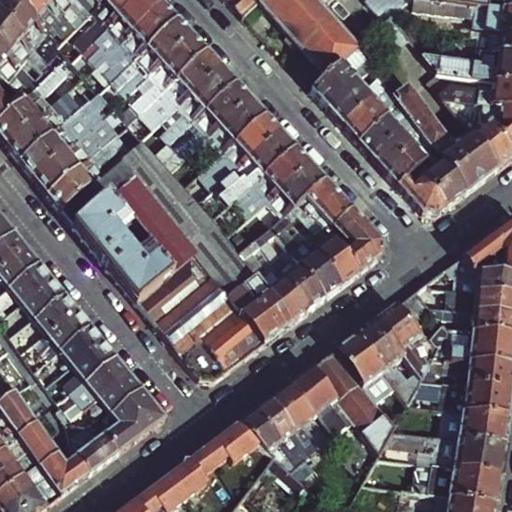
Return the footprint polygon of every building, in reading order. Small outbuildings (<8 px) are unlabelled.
[(48,41),(40,32),(13,0),(3,0),(0,4),(0,17),(53,79),(65,69),(52,55),(57,51),(55,49),(48,41)] [(13,0),(40,32),(48,25),(56,34),(48,41),(55,49),(71,35),(64,27),(56,17),(41,0),(13,0)] [(79,13),(71,3),(67,0),(41,0),(56,17),(63,11),(71,20),(64,27),(71,35),(86,21),(79,13)] [(67,0),(71,3),(74,0),(80,0),(86,7),(79,13),(86,21),(91,16),(102,6),(96,0),(67,0)] [(108,0),(102,6),(91,16),(98,24),(74,46),(82,54),(106,32),(140,0),(108,0)] [(154,0),(140,0),(106,32),(112,39),(88,61),(96,70),(120,48),(163,9),(154,0)] [(253,0),(230,0),(226,4),(242,23),(259,7),(260,7),(253,0)] [(359,50),(319,7),(312,0),(266,0),(260,7),(259,7),(293,44),(326,80),(358,51),(359,50)] [(369,0),(366,3),(377,14),(392,0),(369,0)] [(403,0),(392,0),(377,14),(386,25),(391,21),(399,12),(408,5),(403,0)] [(412,0),(411,1),(487,11),(488,0),(412,0)] [(511,13),(511,0),(488,0),(487,11),(511,13)] [(498,39),(511,40),(511,13),(487,11),(411,1),(408,5),(399,12),(492,24),(500,24),(498,39)] [(135,64),(178,25),(163,9),(120,48),(126,54),(102,77),(111,86),(135,64)] [(53,79),(0,17),(0,50),(37,93),(53,79)] [(409,43),(395,26),(391,21),(386,25),(384,27),(380,30),(397,52),(409,43)] [(192,41),(178,25),(135,64),(142,71),(118,93),(126,102),(150,80),(192,41)] [(511,40),(498,39),(478,37),(477,43),(475,57),(480,58),(511,61),(511,40)] [(192,41),(150,80),(156,87),(132,109),(140,118),(165,95),(207,57),(192,41)] [(0,77),(2,79),(5,83),(7,85),(14,79),(26,93),(18,99),(23,105),(37,93),(0,50),(0,77)] [(326,115),(368,77),(364,73),(370,68),(358,51),(326,80),(309,96),(326,115)] [(155,134),(180,112),(222,73),(207,57),(165,95),(171,103),(147,125),(155,134)] [(511,90),(511,61),(480,58),(478,73),(473,72),(473,70),(425,63),(438,80),(439,81),(478,86),(511,90)] [(37,93),(23,105),(0,124),(0,141),(6,149),(51,110),(44,102),(73,70),(69,65),(65,69),(53,79),(37,93)] [(222,73),(180,112),(186,119),(162,141),(170,150),(194,127),(236,89),(222,73)] [(326,115),(341,131),(386,90),(373,73),(368,77),(326,115)] [(0,124),(23,105),(18,99),(15,95),(5,104),(0,98),(0,87),(5,83),(2,79),(0,80),(0,124)] [(446,90),(439,81),(438,80),(428,87),(439,101),(448,93),(446,90)] [(511,115),(511,90),(478,86),(477,95),(446,90),(448,93),(439,101),(444,107),(482,112),(511,115)] [(82,97),(75,89),(51,110),(6,149),(19,166),(64,127),(57,119),(82,97)] [(209,144),(251,106),(236,89),(194,127),(201,135),(177,157),(185,166),(209,144)] [(386,90),(341,131),(359,150),(388,123),(395,117),(402,111),(394,101),(386,90)] [(424,142),(433,154),(465,199),(497,175),(469,139),(458,148),(451,139),(447,142),(409,91),(394,101),(402,111),(412,126),(424,142)] [(106,106),(98,97),(64,127),(19,166),(33,183),(93,130),(87,122),(106,106)] [(266,122),(251,106),(209,144),(216,151),(192,173),(200,182),(224,160),(266,122)] [(395,131),(388,123),(359,150),(371,163),(404,133),(408,129),(412,126),(402,111),(395,117),(400,123),(397,125),(399,128),(395,131)] [(511,115),(482,112),(481,118),(465,116),(458,119),(483,132),(488,128),(511,157),(511,115)] [(33,183),(47,200),(128,129),(113,113),(93,130),(33,183)] [(497,175),(511,163),(511,157),(488,128),(483,132),(458,119),(450,115),(469,139),(497,175)] [(281,138),(266,122),(224,160),(231,168),(207,190),(214,198),(281,138)] [(409,139),(404,133),(371,163),(384,177),(424,142),(412,126),(408,129),(413,135),(409,139)] [(128,129),(47,200),(61,216),(143,145),(128,129)] [(296,154),(281,138),(214,198),(202,210),(212,220),(216,227),(296,154)] [(384,177),(397,191),(416,174),(425,166),(423,163),(433,154),(424,142),(384,177)] [(148,248),(172,278),(192,261),(200,272),(209,283),(263,349),(291,328),(268,296),(245,265),(242,260),(229,244),(216,227),(212,220),(202,210),(188,193),(143,145),(61,216),(73,231),(108,200),(133,230),(148,248)] [(311,170),(296,154),(216,227),(229,244),(311,170)] [(446,214),(465,199),(433,154),(423,163),(425,166),(416,174),(446,214)] [(288,218),(302,205),(324,185),(311,170),(229,244),(242,260),(256,247),(271,234),(288,218)] [(397,191),(421,219),(437,220),(446,214),(416,174),(397,191)] [(352,215),(324,185),(302,205),(307,210),(312,205),(322,216),(316,221),(324,229),(329,236),(352,215)] [(122,239),(133,230),(108,200),(73,231),(135,308),(172,278),(148,248),(137,257),(122,239)] [(292,224),(342,291),(359,278),(329,236),(324,229),(316,221),(307,210),(302,205),(288,218),(292,224)] [(382,248),(352,215),(329,236),(359,278),(380,262),(382,248)] [(0,248),(13,238),(1,223),(0,223),(0,248)] [(324,304),(342,291),(292,224),(285,230),(298,249),(288,256),(324,304)] [(511,224),(493,239),(505,255),(497,261),(495,281),(511,282),(511,224)] [(275,238),(271,234),(256,247),(260,251),(275,238)] [(0,248),(0,273),(26,253),(13,238),(0,248)] [(445,276),(474,278),(486,270),(497,261),(505,255),(493,239),(445,275),(445,276)] [(242,260),(245,265),(260,251),(256,247),(242,260)] [(26,253),(0,273),(0,285),(7,293),(38,268),(26,253)] [(324,304),(288,256),(272,268),(284,284),(308,316),(324,304)] [(192,261),(172,278),(135,308),(144,319),(200,272),(192,261)] [(38,268),(7,293),(19,308),(51,283),(38,268)] [(474,278),(485,280),(486,270),(474,278)] [(200,272),(144,319),(154,331),(209,283),(200,272)] [(511,282),(495,281),(485,280),(474,278),(445,276),(448,282),(453,282),(452,287),(474,290),(473,299),(511,301),(511,282)] [(19,308),(32,324),(64,299),(51,283),(19,308)] [(263,349),(209,283),(154,331),(199,385),(213,387),(263,349)] [(308,316),(284,284),(268,296),(291,328),(308,316)] [(416,297),(394,313),(418,345),(428,358),(432,364),(432,365),(511,372),(511,342),(455,337),(447,336),(444,352),(431,351),(416,332),(433,320),(416,297)] [(511,322),(511,301),(473,299),(452,297),(451,302),(444,302),(443,309),(442,316),(443,316),(471,319),(511,322)] [(64,299),(32,324),(45,340),(76,314),(64,299)] [(394,313),(374,328),(401,365),(419,388),(422,381),(430,368),(423,367),(421,369),(408,352),(418,345),(394,313)] [(45,340),(58,356),(90,331),(76,314),(45,340)] [(511,322),(471,319),(443,316),(446,328),(456,329),(455,337),(511,342),(511,322)] [(401,365),(374,328),(354,343),(405,411),(411,401),(413,398),(398,377),(390,373),(401,365)] [(90,331),(58,356),(70,371),(102,346),(90,331)] [(354,343),(334,358),(361,393),(369,388),(381,405),(384,403),(391,414),(387,417),(395,428),(404,412),(405,411),(354,343)] [(70,371),(83,387),(115,361),(102,346),(70,371)] [(334,358),(312,375),(336,406),(358,435),(377,460),(392,434),(361,393),(334,358)] [(115,361),(83,387),(95,402),(127,376),(115,361)] [(466,382),(465,392),(510,397),(511,381),(511,372),(432,365),(430,368),(422,381),(432,383),(433,377),(441,380),(466,382)] [(289,391),(313,424),(318,420),(335,442),(340,438),(345,445),(352,440),(329,411),(336,406),(312,375),(289,391)] [(127,376),(95,402),(109,419),(141,393),(127,376)] [(0,408),(15,398),(0,377),(0,408)] [(330,446),(313,424),(289,391),(269,407),(293,439),(301,433),(319,455),(330,446)] [(435,416),(508,423),(510,397),(465,392),(463,409),(456,409),(455,404),(411,401),(405,411),(404,412),(435,416)] [(164,422),(141,393),(109,419),(118,430),(131,419),(144,438),(164,422)] [(18,442),(37,428),(15,398),(0,408),(0,416),(1,419),(11,432),(18,442)] [(269,407),(253,419),(295,474),(304,467),(295,455),(301,450),(293,439),(269,407)] [(67,423),(70,428),(76,424),(69,413),(63,418),(67,423)] [(504,452),(508,423),(435,416),(433,428),(459,431),(458,445),(504,452)] [(0,439),(11,432),(1,419),(0,419),(0,439)] [(119,457),(144,438),(131,419),(118,430),(105,439),(119,457)] [(295,474),(253,419),(236,431),(257,452),(271,467),(287,480),(295,474)] [(40,472),(59,459),(37,428),(18,442),(20,445),(29,458),(39,471),(40,472)] [(230,472),(257,452),(236,431),(169,482),(129,511),(178,511),(207,490),(202,484),(226,466),(230,472)] [(18,442),(11,432),(0,439),(0,458),(20,445),(18,442)] [(335,442),(330,446),(336,453),(345,445),(340,438),(335,442)] [(500,482),(504,452),(458,445),(440,442),(439,450),(433,450),(434,441),(412,438),(410,452),(446,459),(444,472),(500,482)] [(119,457),(105,439),(76,461),(90,480),(119,457)] [(20,445),(0,458),(0,478),(29,458),(20,445)] [(310,462),(301,450),(295,455),(304,467),(310,462)] [(29,458),(0,478),(0,498),(39,471),(29,458)] [(60,501),(79,487),(84,483),(90,480),(76,461),(71,465),(66,469),(59,459),(40,472),(48,484),(60,501)] [(430,481),(432,470),(416,467),(414,478),(430,481)] [(403,494),(495,510),(500,482),(444,472),(432,470),(430,481),(414,478),(412,490),(393,487),(392,492),(403,494)] [(39,471),(0,498),(0,511),(8,511),(33,494),(39,490),(48,484),(40,472),(39,471)] [(60,501),(48,484),(39,490),(52,507),(60,501)] [(45,511),(33,494),(8,511),(45,511)] [(494,511),(495,510),(403,494),(400,511),(494,511)]
